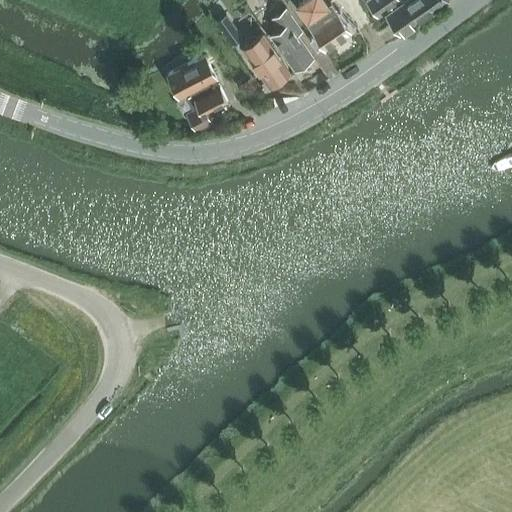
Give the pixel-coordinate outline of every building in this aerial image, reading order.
[(326,0),(297,0),(296,1),(308,18),(305,20),(325,49),(351,31),(332,2),(329,4),(326,0)] [(367,0),(378,14),(385,9),(401,31),(444,0),(367,0)] [(270,34),(295,69),(314,56),(289,21),(294,17),(286,6),(271,16),(279,28),(270,34)] [(233,44),(243,37),(226,13),(217,20),(233,44)] [(242,46),(270,85),(290,71),(262,32),(242,46)] [(191,68),(187,60),(161,73),(175,99),(215,78),(206,60),(191,68)] [(198,104),(186,110),(196,129),(213,121),(208,110),(229,99),(221,82),(193,96),(198,104)] [(29,362),(21,369),(37,388),(46,381),(29,362)]
